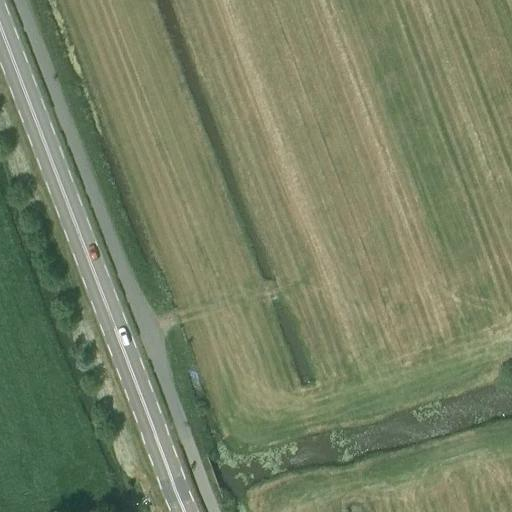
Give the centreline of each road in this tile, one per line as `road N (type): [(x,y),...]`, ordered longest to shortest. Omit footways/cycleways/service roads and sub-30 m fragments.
road 1 (unclassified): [(214,511),(21,0)]
road 2 (primary): [(183,511),(0,27)]
